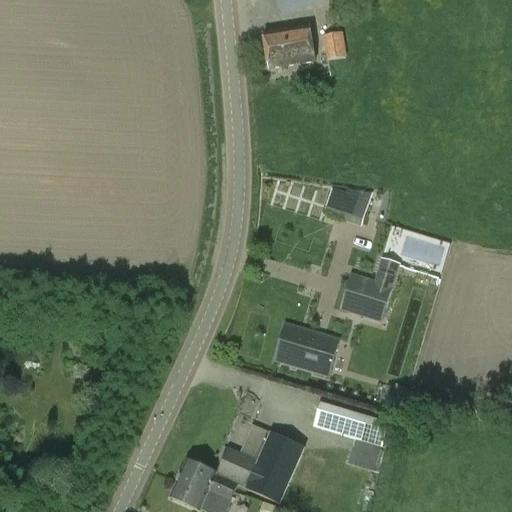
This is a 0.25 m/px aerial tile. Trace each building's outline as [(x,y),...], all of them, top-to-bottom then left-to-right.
[(274,0),(282,19),(333,0),(274,0)] [(270,71),(315,64),(309,29),(264,36),(270,71)] [(341,35),(324,37),(328,62),(345,60),(341,35)] [(332,192),(324,217),(362,229),(370,204),(332,192)] [(382,260),(374,283),(351,276),(340,313),(382,326),(400,267),(382,260)] [(329,379),(340,342),(286,327),(275,363),(329,379)] [(313,430),(350,441),(383,451),(390,426),(358,417),(320,405),(313,430)] [(229,451),(218,476),(239,486),(238,487),(280,506),(305,451),(272,436),(260,465),(229,451)] [(239,486),(218,476),(187,463),(171,500),(197,511),(200,511),(201,511),(203,511),(226,511),(238,487),(239,486)]
